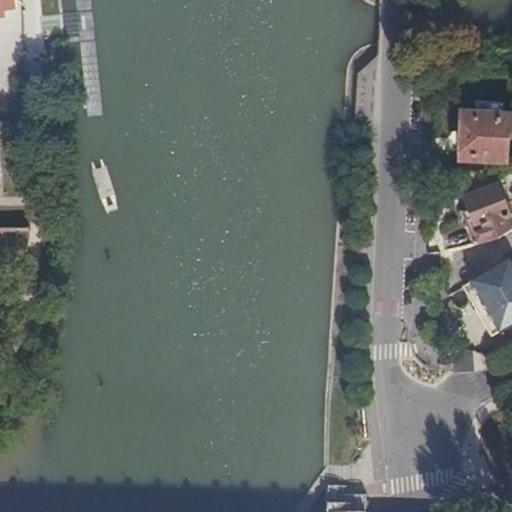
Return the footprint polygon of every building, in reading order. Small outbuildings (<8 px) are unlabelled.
[(511,118),(467,116),(464,158),(509,160),(510,139),(511,139),(511,118)] [(511,222),(498,185),(466,198),(478,229),(475,230),(479,243),(487,242),(511,227),(511,222)] [(0,226),(0,248),(27,249),(30,227),(0,226)] [(511,231),(511,227),(487,242),(500,239),(511,231)] [(496,321),(488,326),(494,336),(511,324),(511,260),(510,258),(472,281),(496,321)]
